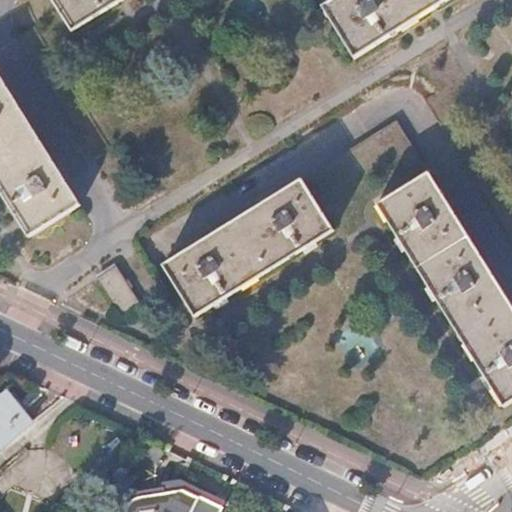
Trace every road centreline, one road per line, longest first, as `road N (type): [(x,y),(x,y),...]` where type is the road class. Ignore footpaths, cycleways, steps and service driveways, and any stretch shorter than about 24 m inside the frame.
road 1 (unknown): [(511,263),(411,107),(172,257)]
road 2 (residential): [(0,330),(383,511)]
